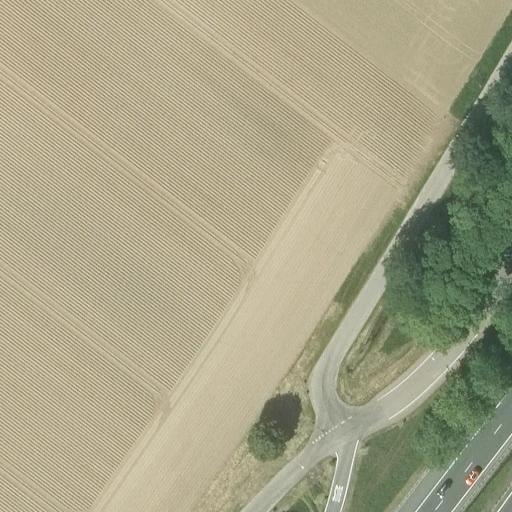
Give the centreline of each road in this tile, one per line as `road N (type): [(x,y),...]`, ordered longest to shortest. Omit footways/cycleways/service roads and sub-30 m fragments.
road 1 (unclassified): [(344,433),(322,392),(326,364),(511,21)]
road 2 (unclassified): [(344,433),(438,364),(511,251)]
road 3 (motorway): [(511,413),(436,511)]
road 4 (unclassified): [(253,511),(292,470),(344,433)]
